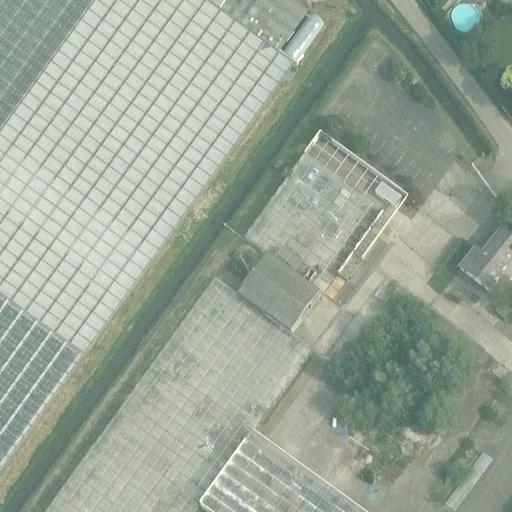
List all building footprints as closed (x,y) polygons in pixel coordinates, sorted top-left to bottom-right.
[(0,0),(0,473),(82,360),(292,69),(276,57),(306,16),(284,0),(0,0)] [(282,57),(294,66),(322,28),(309,19),(282,57)] [(267,259),(319,297),(334,305),(408,200),(320,135),(47,511),(196,511),(200,507),(206,511),(358,511),(253,435),(313,353),(291,336),(238,297),(267,259)] [(459,270),(488,293),(511,262),(511,243),(502,235),(481,262),(471,255),(459,270)] [(291,336),(319,297),(267,259),(238,297),(291,336)]
